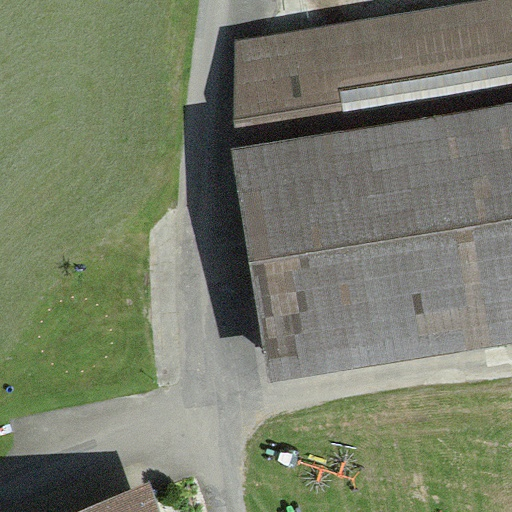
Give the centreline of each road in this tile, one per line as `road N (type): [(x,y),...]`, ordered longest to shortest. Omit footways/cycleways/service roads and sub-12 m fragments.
road 1 (track): [(228,511),(192,335),(198,168),(217,0)]
road 2 (track): [(204,407),(511,347)]
road 3 (track): [(204,407),(0,491)]
